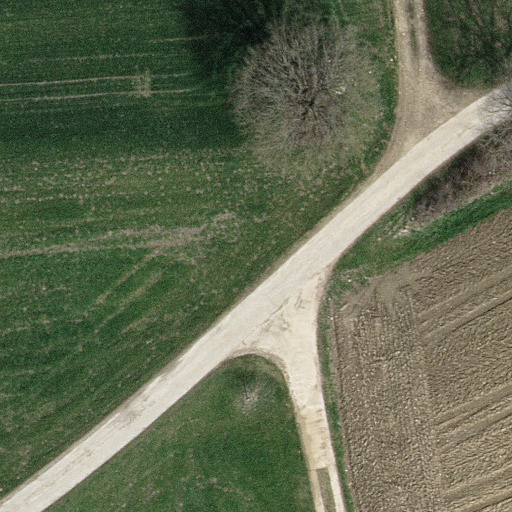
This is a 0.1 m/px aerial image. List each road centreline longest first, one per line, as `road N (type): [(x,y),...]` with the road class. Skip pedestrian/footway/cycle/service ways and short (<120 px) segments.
road 1 (track): [(511,95),(425,152),(111,437),(10,511)]
road 2 (track): [(328,511),(282,288)]
road 3 (track): [(425,152),(405,0)]
